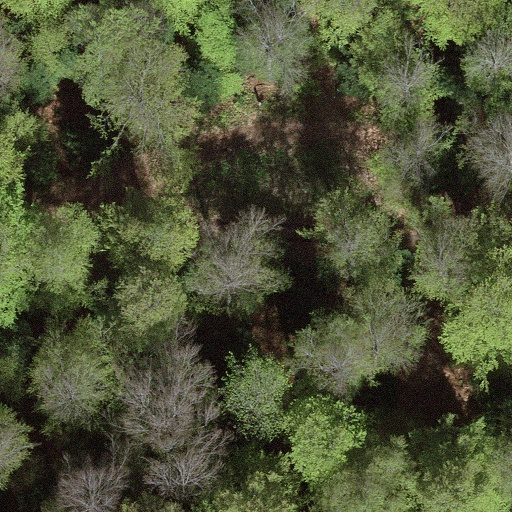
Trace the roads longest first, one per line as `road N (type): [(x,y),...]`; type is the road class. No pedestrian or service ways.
road 1 (track): [(511,137),(228,141),(23,233)]
road 2 (track): [(23,233),(299,225),(446,246),(511,267)]
